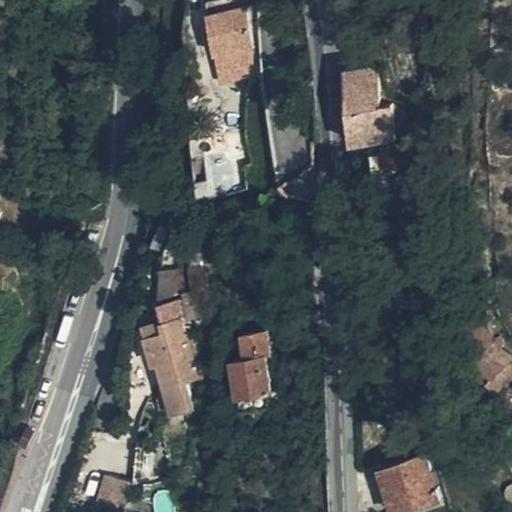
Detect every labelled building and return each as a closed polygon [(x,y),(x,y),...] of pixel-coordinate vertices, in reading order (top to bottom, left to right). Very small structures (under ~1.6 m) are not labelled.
[(231,0),(239,45),(276,39),(269,0),(231,0)] [(276,39),(239,45),(244,75),(281,69),(276,39)] [(401,60),(370,63),(374,126),(386,126),(387,137),(417,136),(415,100),(403,100),(401,60)] [(386,126),(374,126),(374,138),(387,137),(386,126)] [(241,188),(237,133),(198,136),(202,191),(241,188)] [(190,319),(215,313),(210,292),(186,299),(190,319)] [(227,369),(215,313),(190,319),(187,320),(189,330),(168,336),(173,357),(179,356),(192,412),(218,404),(210,374),(227,369)] [(166,325),(168,336),(189,330),(187,320),(166,325)] [(278,397),(281,413),(295,408),(281,334),(258,341),(261,361),(254,363),(263,402),(278,397)] [(511,354),(500,362),(511,381),(511,354)] [(265,417),(281,413),(278,397),(263,402),(265,417)] [(455,457),(411,471),(422,511),(446,511),(469,505),(455,457)] [(107,472),(93,511),(120,511),(125,510),(137,480),(107,472)]
